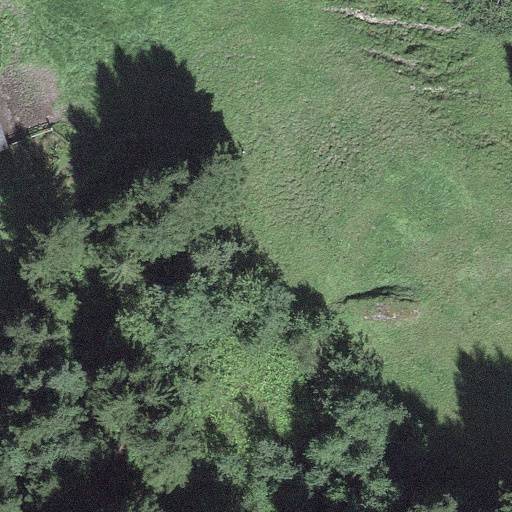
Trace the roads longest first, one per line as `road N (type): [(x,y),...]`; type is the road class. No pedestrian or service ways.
road 1 (track): [(0,377),(6,301),(41,221),(105,126)]
road 2 (track): [(33,511),(0,379)]
